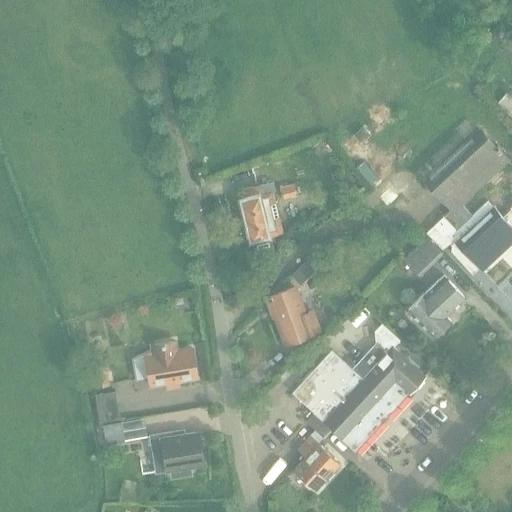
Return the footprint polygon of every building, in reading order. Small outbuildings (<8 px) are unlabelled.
[(498,102),(511,115),(511,95),(507,91),(498,102)] [(478,127),(423,177),(452,207),(461,199),(473,212),(488,197),(477,185),(507,158),(511,153),(511,138),(480,103),(467,115),(478,127)] [(243,197),(237,198),(248,242),(252,242),(255,256),(273,252),(269,237),(270,237),(269,236),(282,233),(271,190),(269,182),(256,185),(241,188),(243,197)] [(452,208),(433,225),(451,244),(451,250),(471,272),(478,266),(482,269),(511,241),(511,205),(502,215),(487,199),(471,213),(459,200),(452,208)] [(403,259),(418,275),(442,253),(426,237),(403,259)] [(407,308),(433,335),(450,319),(445,314),(464,296),(443,274),(407,308)] [(294,285),(268,294),(285,344),(312,335),(311,333),(320,330),(313,309),(304,312),(295,286),(294,285)] [(409,392),(424,375),(393,346),(400,338),(382,321),(374,330),(375,342),(351,367),(330,348),(292,390),(314,410),(306,419),(325,435),(332,427),(355,448),(408,391),(409,392)] [(193,347),(177,350),(175,339),(152,343),(154,354),(134,357),(137,378),(149,376),(151,384),(167,381),(167,385),(180,382),(180,379),(198,376),(193,347)] [(96,393),(100,421),(121,417),(116,389),(96,393)] [(120,422),(103,425),(106,443),(123,440),(120,422)] [(200,431),(174,434),(174,430),(151,433),(157,470),(171,468),(172,476),(206,470),(200,431)] [(294,469),(314,488),(340,461),(311,433),(297,447),(306,456),(294,469)]
